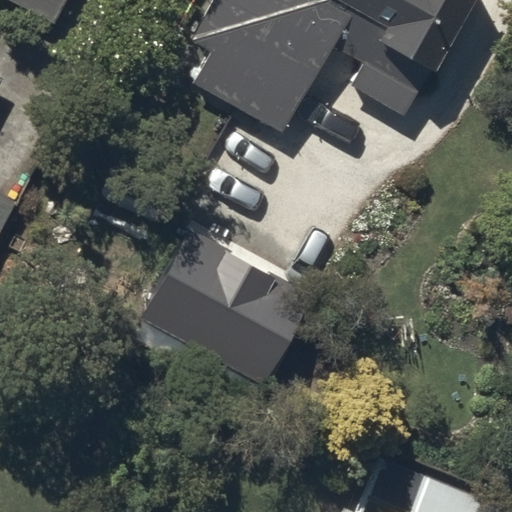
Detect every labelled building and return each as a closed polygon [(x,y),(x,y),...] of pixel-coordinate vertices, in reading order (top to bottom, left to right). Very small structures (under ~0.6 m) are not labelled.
[(9,0),(54,23),(66,0),(9,0)] [(191,0),(180,19),(199,30),(180,63),(275,118),(343,0),(344,0),(374,17),(346,64),(394,92),(447,0),(191,0)] [(0,231),(14,205),(0,197),(0,231)] [(310,299),(190,229),(140,315),(260,384),(310,299)] [(398,511),(508,511),(511,506),(511,497),(427,455),(398,511)]
